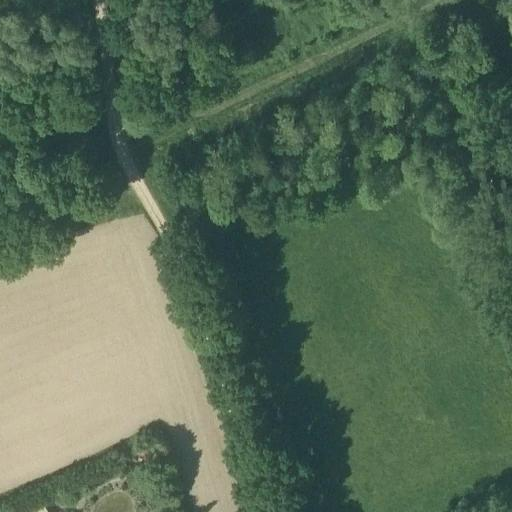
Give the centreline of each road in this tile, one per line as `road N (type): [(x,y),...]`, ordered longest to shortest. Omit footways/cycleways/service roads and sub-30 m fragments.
road 1 (track): [(128,156),(180,241),(276,511)]
road 2 (track): [(102,0),(128,156)]
